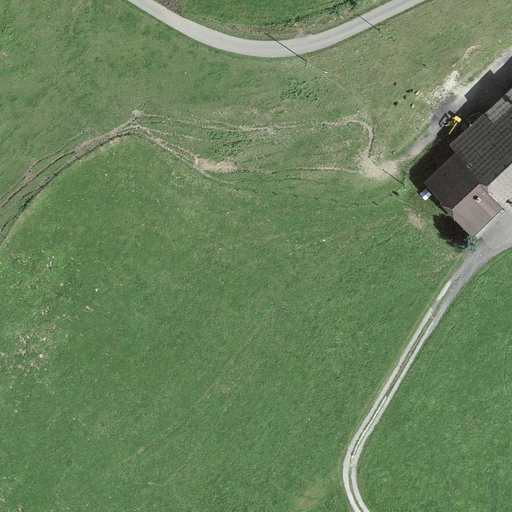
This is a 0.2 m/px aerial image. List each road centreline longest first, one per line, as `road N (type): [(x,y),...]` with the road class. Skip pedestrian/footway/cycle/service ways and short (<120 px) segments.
road 1 (track): [(361,511),(350,485),(357,443),(451,288),(511,232)]
road 2 (track): [(410,0),(330,37),(276,49),(210,37),(139,0)]
